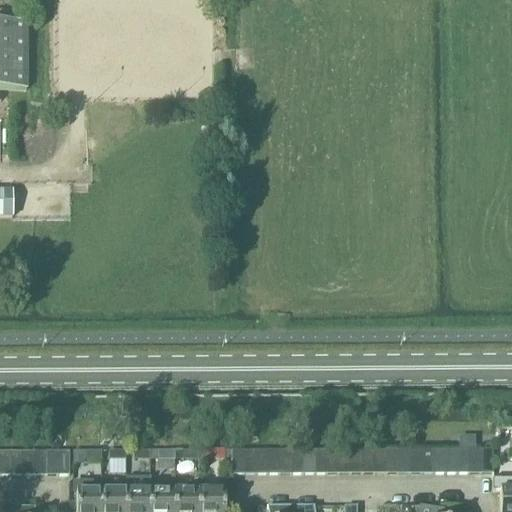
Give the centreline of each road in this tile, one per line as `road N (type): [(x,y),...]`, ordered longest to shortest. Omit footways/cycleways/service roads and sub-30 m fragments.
road 1 (unclassified): [(0,340),(511,337)]
road 2 (primary): [(0,372),(511,370)]
road 3 (residential): [(484,511),(474,494),(242,490),(239,511)]
